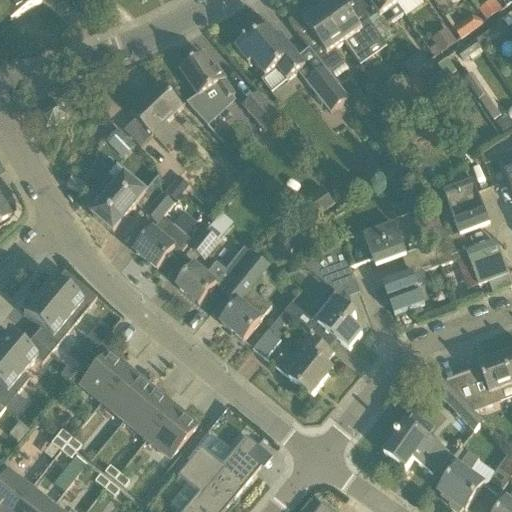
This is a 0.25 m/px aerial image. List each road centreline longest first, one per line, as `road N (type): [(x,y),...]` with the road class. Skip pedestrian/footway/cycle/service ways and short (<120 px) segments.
road 1 (residential): [(317,462),(94,277),(56,227)]
road 2 (tertiary): [(0,89),(223,0)]
road 3 (residential): [(317,462),(402,362)]
road 4 (residential): [(56,227),(0,114)]
road 5 (residential): [(402,362),(511,311)]
